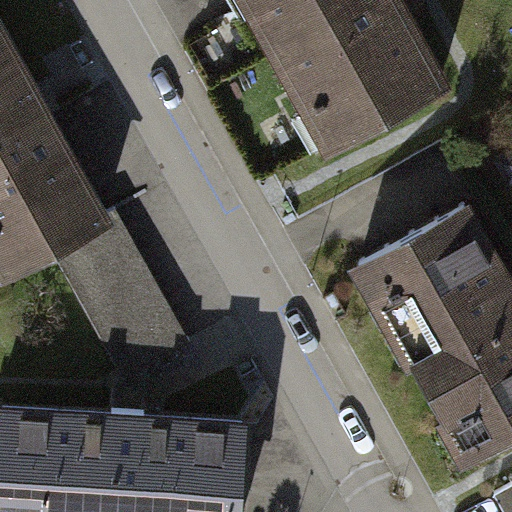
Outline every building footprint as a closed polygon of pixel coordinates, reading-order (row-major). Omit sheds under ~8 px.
[(253,0),(341,155),(453,92),(400,0),(253,0)] [(0,261),(12,283),(61,256),(119,224),(0,11),(0,261)] [(479,468),(511,449),(511,277),(473,208),(366,268),(479,468)] [(187,345),(119,224),(61,256),(130,378),(187,345)] [(0,437),(0,511),(251,511),(255,429),(1,418),(0,437)] [(511,511),(511,495),(495,504),(499,511),(511,511)]
